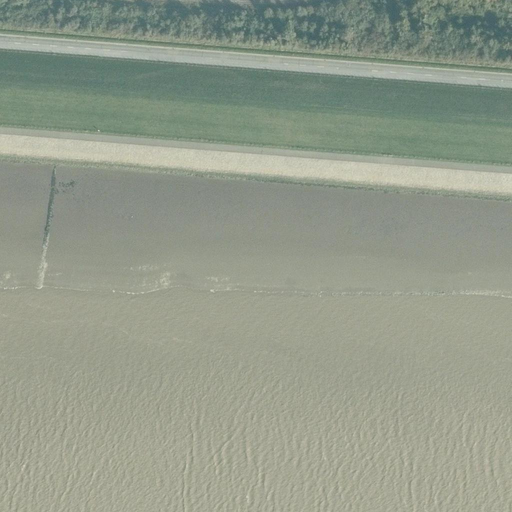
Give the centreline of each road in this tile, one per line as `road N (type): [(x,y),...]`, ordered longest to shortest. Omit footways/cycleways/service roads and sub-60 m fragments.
road 1 (tertiary): [(511,82),(0,42)]
road 2 (track): [(511,172),(0,132)]
